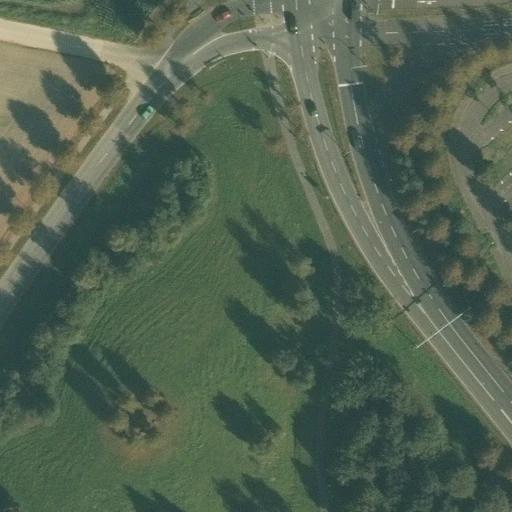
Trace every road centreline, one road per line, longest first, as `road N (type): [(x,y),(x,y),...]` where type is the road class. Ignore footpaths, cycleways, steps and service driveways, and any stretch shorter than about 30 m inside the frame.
road 1 (tertiary): [(302,36),(338,162),(367,222),(425,298)]
road 2 (tertiary): [(425,298),(369,147),(347,31)]
road 3 (unclassified): [(0,308),(148,92)]
road 4 (unclassified): [(148,92),(240,40),(302,36)]
road 5 (unclassified): [(263,0),(201,27),(148,92)]
road 6 (tertiary): [(425,298),(511,408)]
